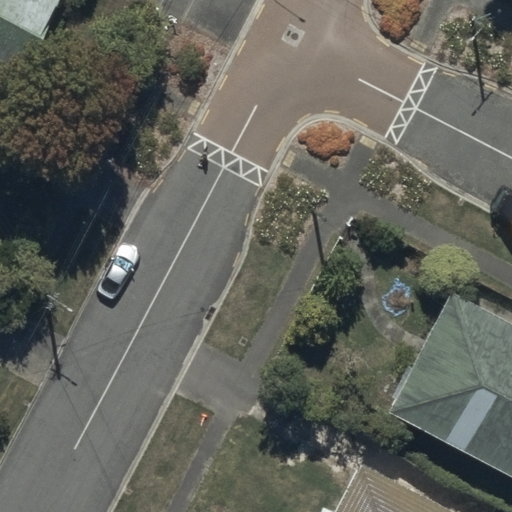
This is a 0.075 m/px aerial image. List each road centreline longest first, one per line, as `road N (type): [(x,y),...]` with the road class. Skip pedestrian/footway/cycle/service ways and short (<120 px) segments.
road 1 (residential): [(44,511),(293,41)]
road 2 (residential): [(293,41),(511,155)]
